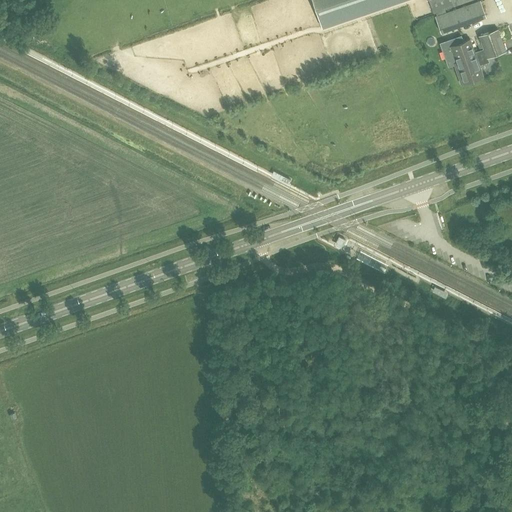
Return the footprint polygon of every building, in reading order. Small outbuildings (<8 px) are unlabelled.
[(315,0),(324,24),(393,0),(315,0)] [(428,0),(433,14),(471,0),(428,0)] [(486,17),(480,0),(435,16),(441,33),(486,17)] [(405,29),(409,38),(417,34),(413,25),(405,29)] [(505,52),(497,30),(494,31),(480,36),(483,47),(487,58),(488,58),(501,53),(505,52)] [(470,40),(450,46),(456,62),(454,63),(460,83),(482,76),(478,64),(489,61),(488,58),(487,58),(483,47),(474,51),(470,40)] [(339,236),(336,240),(343,244),(345,239),(339,236)]
